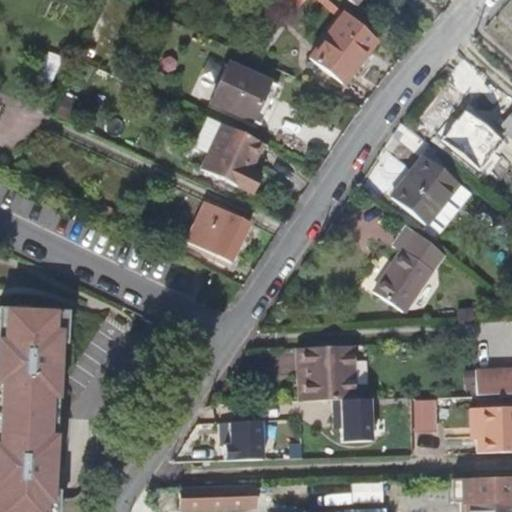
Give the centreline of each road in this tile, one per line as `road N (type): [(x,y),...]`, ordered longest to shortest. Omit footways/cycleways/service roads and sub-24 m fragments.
road 1 (unclassified): [(233,332),(402,89),(482,0)]
road 2 (residential): [(0,222),(233,332)]
road 3 (unclassified): [(115,511),(233,332)]
